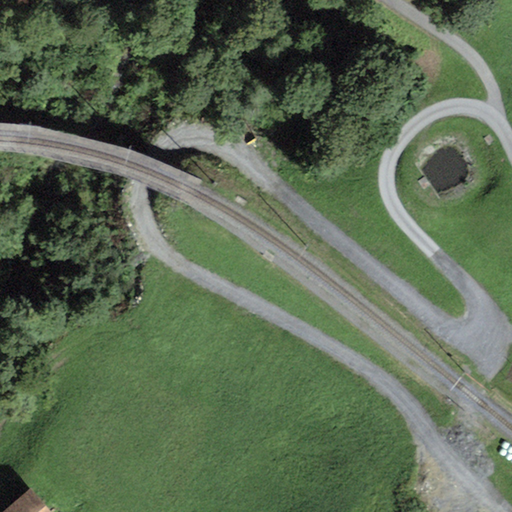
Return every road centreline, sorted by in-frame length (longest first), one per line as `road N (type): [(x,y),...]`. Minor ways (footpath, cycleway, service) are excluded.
road 1 (track): [(455,422),(483,387),(496,325),(391,211),(384,174),(397,138),(431,111),(461,104),(500,125)]
road 2 (track): [(389,0),(472,53),(500,125)]
